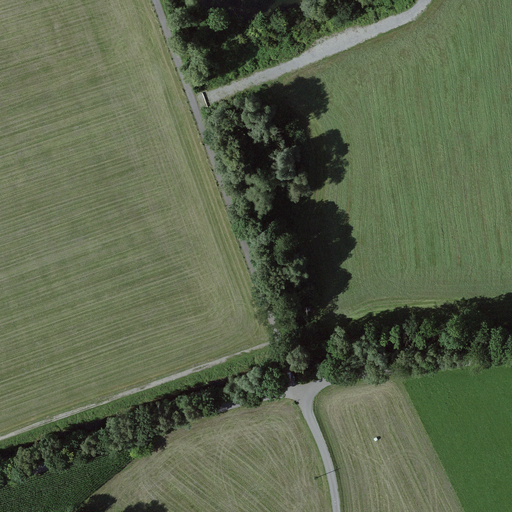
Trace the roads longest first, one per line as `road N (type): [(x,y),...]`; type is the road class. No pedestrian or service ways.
road 1 (track): [(0,439),(330,326),(511,312)]
road 2 (unclassified): [(160,0),(294,380)]
road 3 (unclassified): [(0,484),(300,388)]
road 4 (track): [(196,100),(409,0)]
road 5 (unclassified): [(300,388),(511,358)]
road 6 (unclassified): [(338,511),(300,388)]
